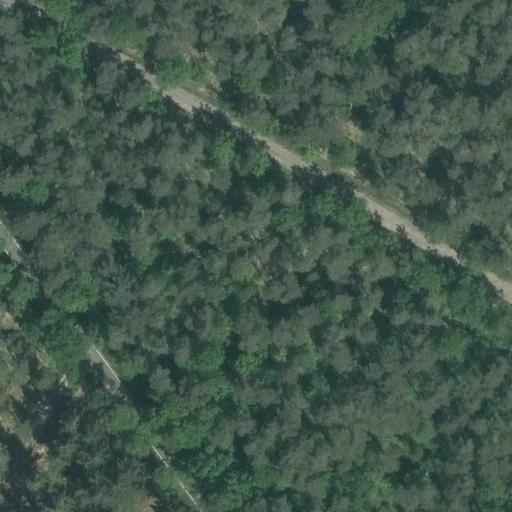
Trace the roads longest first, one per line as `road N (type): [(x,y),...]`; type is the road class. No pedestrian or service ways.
road 1 (track): [(9,0),(511,290)]
road 2 (unclassified): [(209,511),(0,233)]
